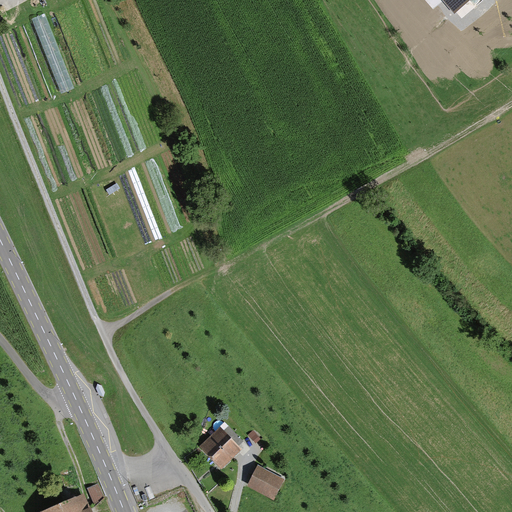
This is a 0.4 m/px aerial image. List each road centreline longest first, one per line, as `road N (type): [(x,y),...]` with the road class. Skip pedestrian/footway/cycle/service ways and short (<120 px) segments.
road 1 (track): [(511,109),(102,333)]
road 2 (track): [(0,76),(102,333),(169,456)]
road 3 (primary): [(124,511),(0,237)]
